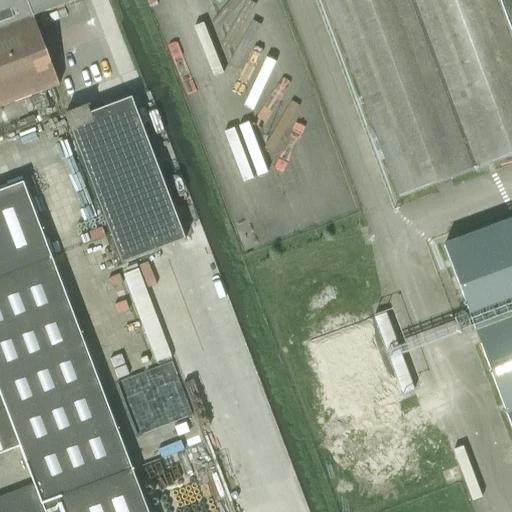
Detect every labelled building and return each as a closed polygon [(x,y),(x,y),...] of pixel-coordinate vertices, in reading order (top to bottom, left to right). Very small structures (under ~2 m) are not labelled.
[(0,0),(0,108),(59,86),(35,16),(75,0),(0,0)] [(511,0),(325,0),(338,33),(399,197),(511,155),(511,0)] [(88,108),(66,116),(122,264),(186,240),(132,99),(91,115),(88,108)] [(146,511),(22,186),(0,194),(0,511),(146,511)] [(511,221),(444,247),(511,428),(511,221)]
